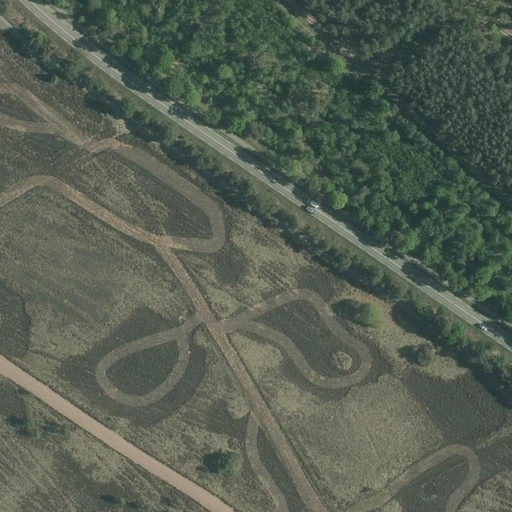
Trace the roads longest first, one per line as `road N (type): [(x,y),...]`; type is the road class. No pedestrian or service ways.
road 1 (primary): [(511,342),(92,55),(32,0)]
road 2 (track): [(511,200),(291,0)]
road 3 (track): [(228,511),(0,364)]
road 4 (track): [(374,75),(486,0)]
